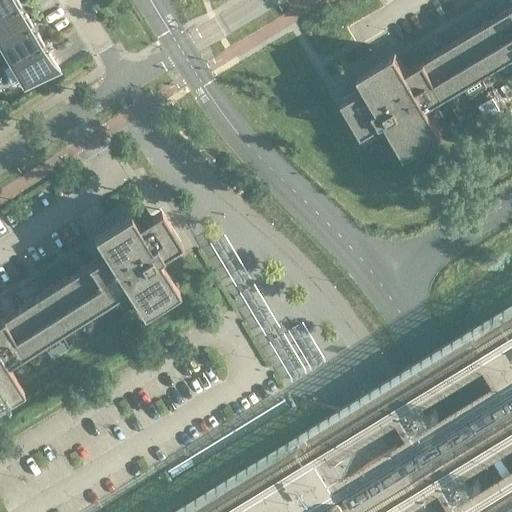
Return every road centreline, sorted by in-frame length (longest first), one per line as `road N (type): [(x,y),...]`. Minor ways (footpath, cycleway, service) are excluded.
road 1 (unclassified): [(125,81),(261,0)]
road 2 (unclassified): [(0,161),(125,81)]
